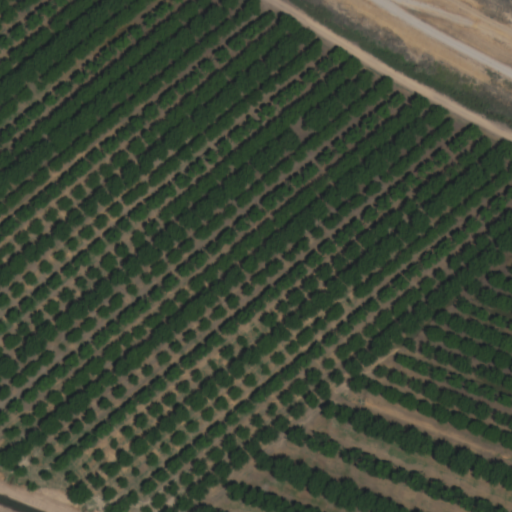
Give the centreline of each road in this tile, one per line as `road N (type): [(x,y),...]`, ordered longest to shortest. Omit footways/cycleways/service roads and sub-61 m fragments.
road 1 (track): [(280,0),(511,134)]
road 2 (residential): [(392,0),(511,69)]
